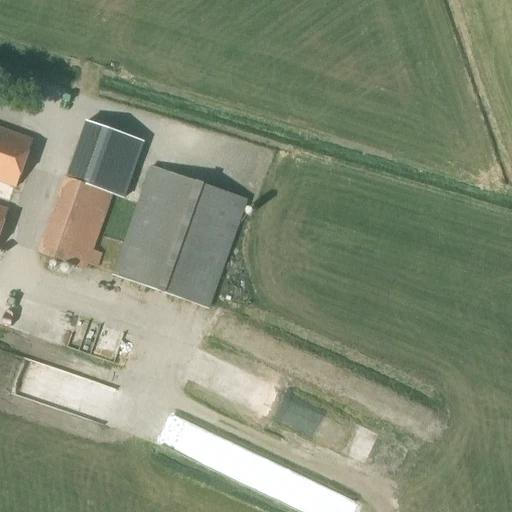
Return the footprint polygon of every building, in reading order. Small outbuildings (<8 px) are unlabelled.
[(64,181),(111,197),(124,202),(145,142),(84,121),(64,181)] [(0,232),(7,210),(0,207),(0,183),(15,188),(31,141),(0,130),(0,232)] [(209,311),(247,202),(150,168),(111,276),(209,311)] [(96,270),(100,257),(92,254),(111,197),(64,181),(37,255),(86,272),(88,267),(96,270)] [(82,316),(79,349),(102,351),(105,318),(82,316)] [(102,349),(101,359),(124,360),(124,350),(102,349)]
